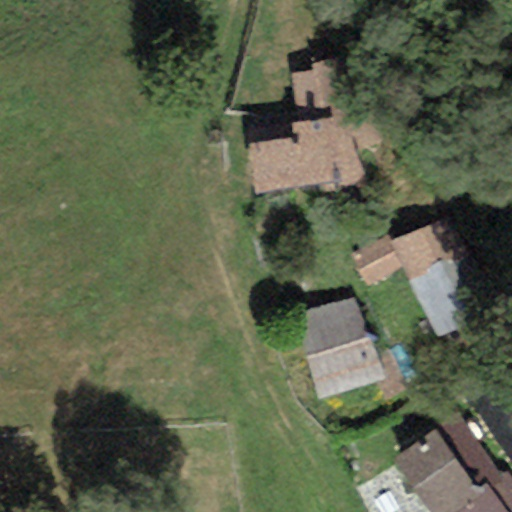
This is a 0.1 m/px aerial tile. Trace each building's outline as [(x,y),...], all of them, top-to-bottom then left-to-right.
[(285,140),(249,142),(252,186),(331,181),(328,117),(284,119),(285,140)] [(454,215),(394,238),(409,279),(470,256),(454,215)] [(355,308),(294,320),(309,393),(369,382),(355,308)] [(492,471),(453,414),(393,455),(431,509),(492,471)] [(492,471),(431,509),(426,511),(511,511),(511,469),(507,462),(492,471)]
